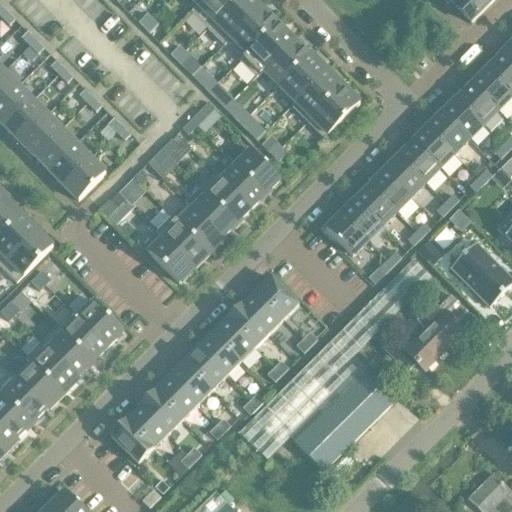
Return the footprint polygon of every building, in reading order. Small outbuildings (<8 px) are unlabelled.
[(189,0),(198,9),(206,0),(189,0)] [(206,0),(198,9),(191,15),(208,32),(240,0),(206,0)] [(249,0),(240,0),(208,32),(224,48),(227,44),(261,11),(249,0)] [(445,0),(455,10),(464,0),(445,0)] [(471,26),(497,0),(464,0),(455,10),(471,26)] [(261,11),(227,44),(243,60),(277,27),(261,11)] [(15,23),(6,15),(1,20),(9,28),(15,23)] [(144,31),(152,22),(147,17),(139,25),(144,31)] [(152,22),(144,31),(150,36),(158,28),(152,22)] [(243,60),(240,64),(256,80),(263,73),(293,43),(277,27),(243,60)] [(30,49),(35,43),(27,35),(22,41),(30,49)] [(38,57),(43,51),(35,43),(30,49),(38,57)] [(293,43),(263,73),(279,89),(308,59),(293,43)] [(511,71),(511,46),(499,59),(511,71)] [(176,63),(185,54),(179,49),(171,57),(176,63)] [(185,54),(176,63),(182,68),(190,60),(185,54)] [(308,59),(279,89),(295,105),(327,74),(310,57),(308,59)] [(511,100),(511,99),(511,71),(499,59),(485,73),(511,100)] [(59,78),(64,73),(56,65),(50,70),(59,78)] [(67,86),(72,80),(64,73),(59,78),(67,86)] [(497,115),(511,100),(485,73),(470,88),(497,115)] [(295,105),(291,109),(308,125),(343,90),(327,74),(295,105)] [(4,75),(0,79),(0,107),(18,90),(4,75)] [(208,95),(217,87),(212,81),(203,89),(208,95)] [(217,87),(208,95),(214,100),(222,92),(217,87)] [(483,129),(497,115),(470,88),(456,102),(483,129)] [(18,90),(0,107),(0,125),(6,131),(33,104),(18,90)] [(343,90),(308,125),(324,141),(359,106),(343,90)] [(88,107),(93,101),(85,93),(79,99),(88,107)] [(96,115),(101,109),(93,101),(88,107),(96,115)] [(468,144),(483,129),(456,102),(441,117),(468,144)] [(33,104),(6,131),(20,145),(47,119),(33,104)] [(208,107),(191,123),(197,129),(214,113),(208,107)] [(241,127),(249,119),(244,113),(235,122),(241,127)] [(454,158),(468,144),(441,117),(427,131),(454,158)] [(47,119),(20,145),(35,160),(61,133),(47,119)] [(249,119),(241,127),(246,132),(254,124),(249,119)] [(117,136),(122,130),(114,122),(108,128),(117,136)] [(189,138),(197,130),(191,124),(183,132),(189,138)] [(125,144),(130,138),(122,130),(117,136),(125,144)] [(439,172),(454,158),(427,131),(413,145),(439,172)] [(61,133),(35,160),(49,174),(76,147),(61,133)] [(508,155),(511,150),(511,142),(511,141),(503,149),(508,155)] [(168,158),(176,150),(170,145),(162,153),(168,158)] [(425,187),(439,172),(413,145),(398,160),(425,187)] [(273,159),(282,151),(276,146),(268,154),(273,159)] [(76,147),(49,174),(63,189),(90,162),(76,147)] [(500,163),(508,155),(503,149),(495,157),(500,163)] [(247,151),(232,166),(265,198),(280,183),(247,151)] [(282,151),(273,159),(279,165),(287,157),(282,151)] [(160,166),(168,158),(162,153),(154,161),(160,166)] [(411,201),(425,187),(398,160),(384,174),(411,201)] [(511,161),(502,172),(511,181),(511,179),(511,161)] [(90,162),(63,189),(78,204),(105,177),(90,162)] [(218,179),(218,180),(250,213),(265,198),(232,166),(218,179)] [(287,175),(283,179),(289,185),(293,181),(299,175),(293,168),(287,175)] [(139,188),(147,180),(141,174),(133,182),(139,188)] [(396,215),(411,201),(384,174),(369,189),(396,215)] [(483,187),(491,179),(486,174),(478,182),(483,187)] [(215,176),(200,191),(236,227),(250,213),(218,180),(218,179),(215,176)] [(131,196),(139,188),(133,182),(125,190),(131,196)] [(475,196),(483,187),(478,182),(470,190),(475,196)] [(382,230),(396,215),(369,189),(355,203),(382,230)] [(200,191),(185,206),(188,209),(189,209),(221,241),(222,241),(236,227),(200,191)] [(450,212),(458,204),(453,199),(445,207),(450,212)] [(367,244),(382,230),(355,203),(340,217),(367,244)] [(0,241),(21,220),(5,205),(0,210),(0,241)] [(108,220),(116,212),(111,206),(103,214),(108,220)] [(442,220),(450,212),(445,207),(437,215),(442,220)] [(175,222),(174,223),(209,257),(224,242),(222,241),(221,241),(189,209),(188,209),(175,222)] [(352,259),(367,244),(340,217),(325,232),(352,259)] [(172,219),(156,235),(159,238),(160,238),(194,272),(209,257),(174,223),(175,222),(172,219)] [(0,270),(1,271),(36,235),(21,220),(0,241),(0,270)] [(421,241),(429,233),(424,228),(416,236),(421,241)] [(52,250),(36,235),(1,271),(16,286),(52,250)] [(413,249),(421,241),(416,236),(408,244),(413,249)] [(159,238),(145,253),(179,287),(194,272),(160,238),(159,238)] [(428,246),(419,255),(432,269),(439,262),(433,256),(436,253),(428,246)] [(511,283),(475,247),(451,272),(490,311),(511,288),(511,283)] [(393,270),(401,262),(395,256),(387,264),(393,270)] [(260,416),(239,436),(240,437),(267,463),(289,440),(290,441),(324,475),(391,407),(356,373),(348,365),(430,282),(412,264),(260,416)] [(384,278),(393,270),(387,264),(379,273),(384,278)] [(42,274),(37,280),(45,288),(50,283),(42,274)] [(37,280),(31,285),(40,293),(45,288),(37,280)] [(298,308),(271,281),(256,296),(283,323),(298,308)] [(283,323),(256,296),(242,310),(269,338),(283,323)] [(449,299),(437,312),(433,307),(415,325),(423,333),(403,354),(394,346),(384,356),(405,377),(415,367),(424,376),(475,324),(449,299)] [(90,303),(75,318),(107,351),(123,335),(90,303)] [(11,305),(6,310),(14,319),(20,313),(11,305)] [(6,310),(0,316),(9,325),(14,319),(6,310)] [(269,338),(242,310),(227,325),(254,352),(269,338)] [(75,318),(60,333),(92,366),(107,351),(75,318)] [(254,352),(227,325),(213,339),(240,367),(254,352)] [(56,330),(41,345),(78,383),(79,383),(77,381),(92,366),(60,333),(59,334),(56,330)] [(309,336),(303,343),(310,350),(317,344),(309,336)] [(240,367),(213,339),(198,353),(226,381),(240,367)] [(304,357),(310,350),(303,343),(296,349),(304,357)] [(41,345),(26,361),(63,398),(78,383),(41,345)] [(226,381),(198,353),(184,368),(211,395),(226,381)] [(11,375),(10,376),(48,413),(63,398),(26,361),(25,361),(32,368),(18,382),(11,375)] [(282,379),(288,373),(281,365),(274,372),(282,379)] [(211,395),(184,368),(169,382),(197,410),(211,395)] [(275,386),(282,379),(274,372),(267,379),(275,386)] [(0,386),(0,396),(31,427),(46,413),(47,414),(48,413),(10,376),(0,386)] [(197,410),(169,382),(155,397),(182,424),(197,410)] [(0,396),(0,426),(17,444),(18,444),(16,442),(31,427),(0,396)] [(182,424),(155,397),(140,411),(168,438),(182,424)] [(257,412),(263,405),(256,398),(249,405),(257,412)] [(250,419),(257,412),(249,405),(242,411),(250,419)] [(168,438),(140,411),(124,427),(152,455),(168,438)] [(224,437),(231,430),(223,423),(216,430),(224,437)] [(0,454),(4,458),(17,444),(0,426),(0,454)] [(111,440),(138,468),(152,455),(124,427),(111,440)] [(217,444),(224,437),(216,430),(210,436),(217,444)] [(195,466),(202,459),(194,452),(188,458),(195,466)] [(188,472),(195,466),(188,458),(181,465),(188,472)] [(511,511),(511,496),(493,477),(468,502),(477,511),(511,511)] [(155,491),(162,498),(169,491),(162,484),(155,491)] [(160,500),(153,493),(142,504),(149,511),(160,500)] [(219,499),(218,500),(226,509),(233,502),(225,493),(219,499)] [(82,511),(64,494),(48,510),(49,511),(82,511)] [(215,495),(198,511),(229,511),(226,509),(218,500),(219,499),(215,495)]
